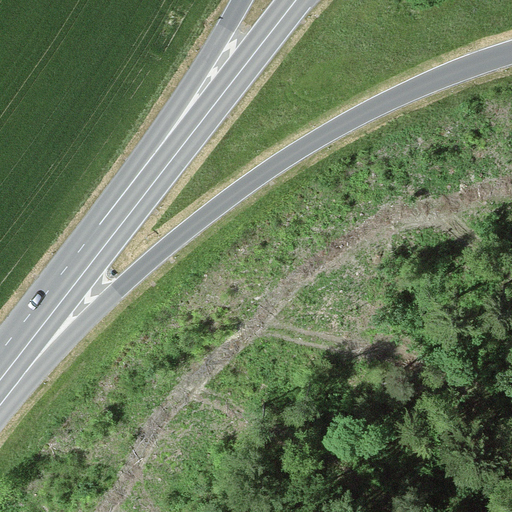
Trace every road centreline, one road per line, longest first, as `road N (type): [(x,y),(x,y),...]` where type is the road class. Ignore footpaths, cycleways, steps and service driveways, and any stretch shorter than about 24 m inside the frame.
road 1 (primary): [(0,397),(150,260),(255,178),(351,119),(511,52)]
road 2 (primary): [(296,0),(97,256)]
road 3 (primary): [(241,0),(97,256)]
road 4 (primary): [(97,256),(0,379)]
